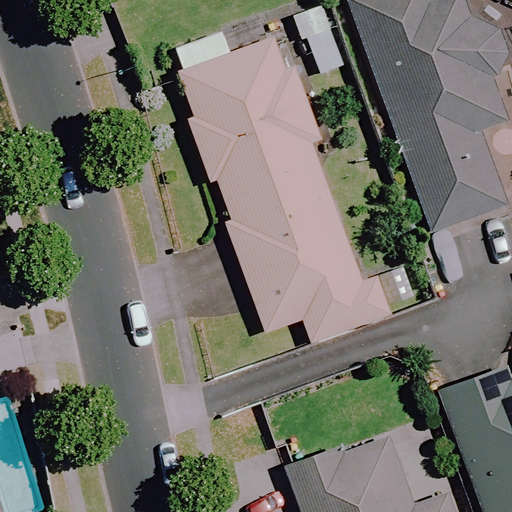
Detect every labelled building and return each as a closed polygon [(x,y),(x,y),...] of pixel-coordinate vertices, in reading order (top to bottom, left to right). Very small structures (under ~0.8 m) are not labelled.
[(495,70),(506,67),(482,0),(342,0),(424,235),(504,207),(476,127),(510,115),(495,70)] [(338,70),(318,9),(295,17),(315,77),(338,70)] [(227,58),(218,35),(163,54),(261,335),(299,322),(307,346),(385,319),(371,278),(357,283),(307,141),(314,138),(280,39),(227,58)] [(511,511),(511,382),(503,385),(498,371),(437,392),(477,511),(511,511)] [(410,507),(387,441),(286,477),(297,511),(447,511),(442,496),(410,507)]
